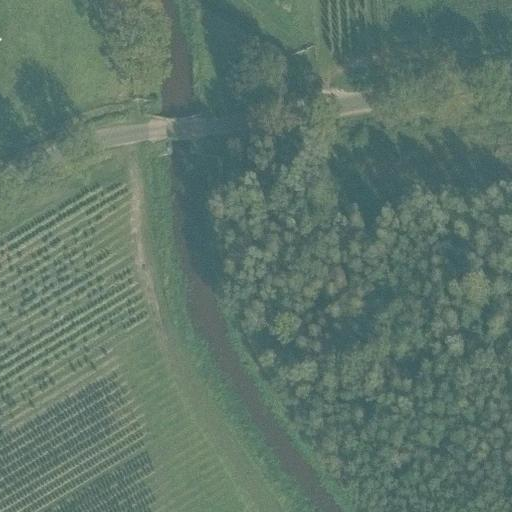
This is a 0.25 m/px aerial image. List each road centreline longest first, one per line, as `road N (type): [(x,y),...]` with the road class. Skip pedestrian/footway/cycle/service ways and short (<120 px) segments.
road 1 (unclassified): [(0,182),(81,145),(142,132),(215,128),(511,75)]
road 2 (track): [(368,511),(259,322),(247,287),(226,126)]
road 3 (track): [(142,132),(127,0)]
